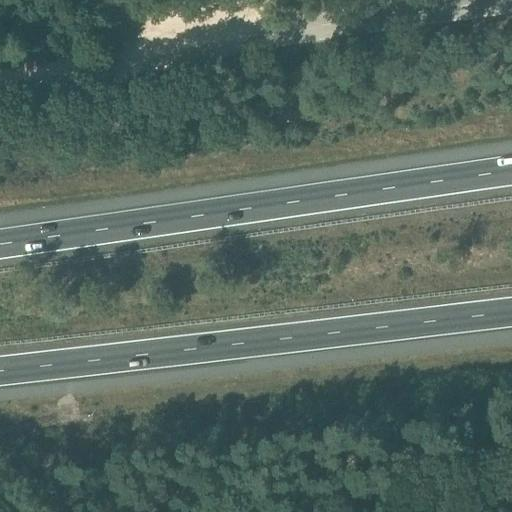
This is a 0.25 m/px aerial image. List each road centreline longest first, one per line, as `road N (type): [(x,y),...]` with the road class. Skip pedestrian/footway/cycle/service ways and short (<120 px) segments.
road 1 (motorway): [(511,171),(0,244)]
road 2 (motorway): [(0,373),(511,313)]
